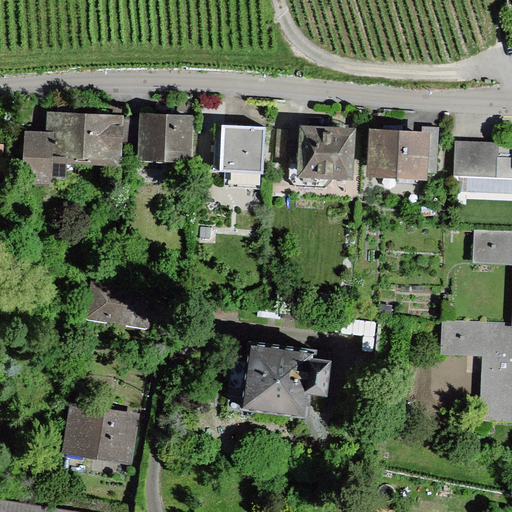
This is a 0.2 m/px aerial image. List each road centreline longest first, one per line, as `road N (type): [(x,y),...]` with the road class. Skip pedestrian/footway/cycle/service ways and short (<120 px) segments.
road 1 (residential): [(0,88),(228,84),(511,103)]
road 2 (track): [(511,81),(499,69),(440,73),(335,61),(302,45),(278,0)]
